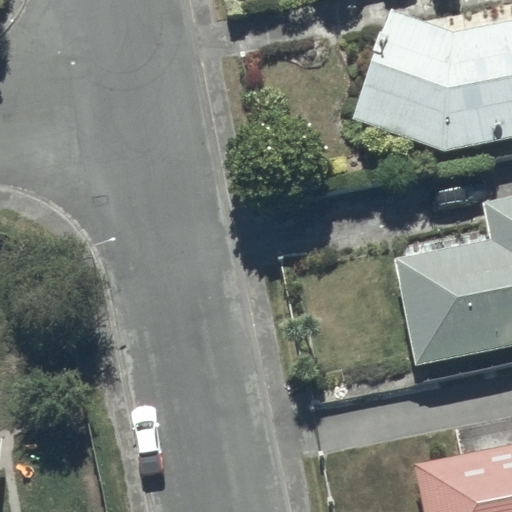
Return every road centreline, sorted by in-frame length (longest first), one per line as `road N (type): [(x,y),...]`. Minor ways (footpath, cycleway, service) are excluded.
road 1 (residential): [(218,511),(134,89)]
road 2 (residential): [(134,89),(0,116)]
